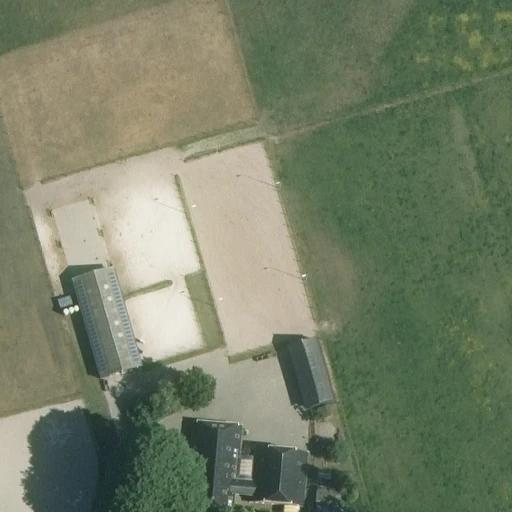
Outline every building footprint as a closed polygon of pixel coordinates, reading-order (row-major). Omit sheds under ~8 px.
[(71,283),(100,381),(141,369),(113,271),(71,283)] [(70,364),(86,361),(78,318),(62,321),(70,364)] [(315,341),(287,349),(291,366),(320,357),(315,341)] [(329,408),(318,410),(321,421),(332,418),(329,408)] [(192,446),(188,501),(192,501),(191,511),(233,511),(234,498),(251,499),(253,484),(236,483),(238,450),(240,427),(193,423),(192,446)] [(155,451),(152,475),(176,477),(178,453),(155,451)] [(251,499),(251,506),(302,510),(307,455),(255,451),(253,484),(251,499)] [(315,491),(314,510),(340,511),(341,492),(315,491)]
